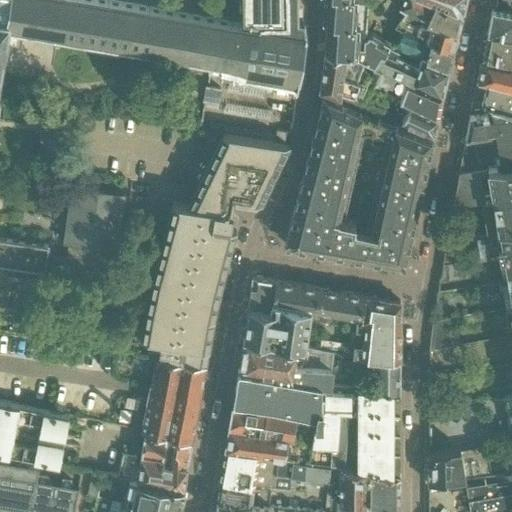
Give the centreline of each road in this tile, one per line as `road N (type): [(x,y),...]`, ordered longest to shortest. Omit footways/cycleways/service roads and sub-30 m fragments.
road 1 (residential): [(482,0),(428,284)]
road 2 (residential): [(311,0),(296,145),(249,254)]
road 3 (residential): [(249,254),(204,511)]
road 4 (residential): [(428,284),(418,343),(417,511)]
road 5 (residential): [(428,284),(249,254)]
